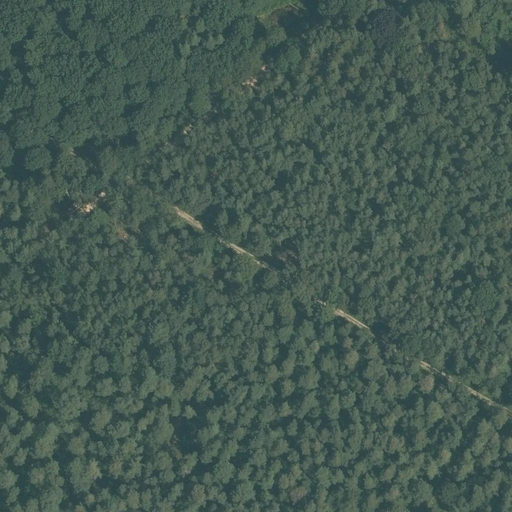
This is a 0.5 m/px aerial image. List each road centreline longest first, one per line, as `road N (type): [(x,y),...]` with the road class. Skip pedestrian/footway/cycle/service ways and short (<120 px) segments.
road 1 (track): [(495,410),(128,185)]
road 2 (track): [(358,0),(128,185)]
road 3 (track): [(128,185),(0,285)]
road 4 (track): [(128,185),(0,96)]
